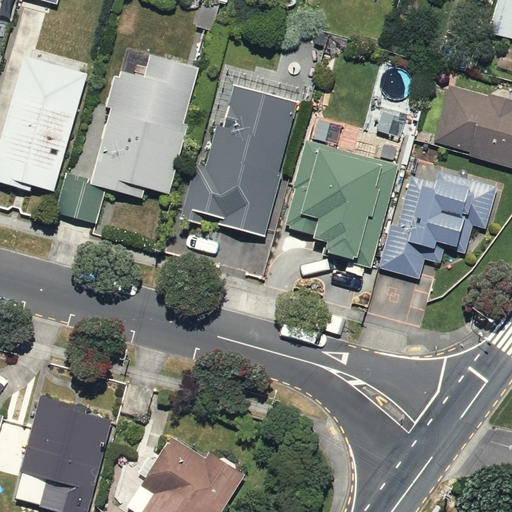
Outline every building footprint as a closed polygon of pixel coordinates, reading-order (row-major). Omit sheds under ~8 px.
[(30,77),(37,48),(48,10),(68,16),(72,0),(23,0),(9,54),(5,66),(4,70),(30,77)] [(104,66),(37,48),(30,77),(0,185),(67,203),(104,66)] [(5,66),(9,54),(0,51),(0,85),(4,70),(5,66)] [(160,91),(121,81),(94,187),(180,209),(215,76),(167,64),(160,91)] [(511,98),(460,82),(439,150),(511,173),(511,98)] [(321,110),(233,84),(191,222),(280,249),(284,235),(313,138),(321,110)] [(416,169),(313,138),(284,235),(280,249),(383,280),(386,270),(416,169)] [(416,169),(386,270),(426,282),(434,255),(480,269),(503,195),(416,169)] [(97,511),(121,420),(46,401),(24,487),(52,494),(47,511),(97,511)] [(0,456),(5,458),(14,419),(0,415),(0,456)] [(210,463),(180,443),(134,511),(238,511),(262,476),(219,448),(210,463)]
